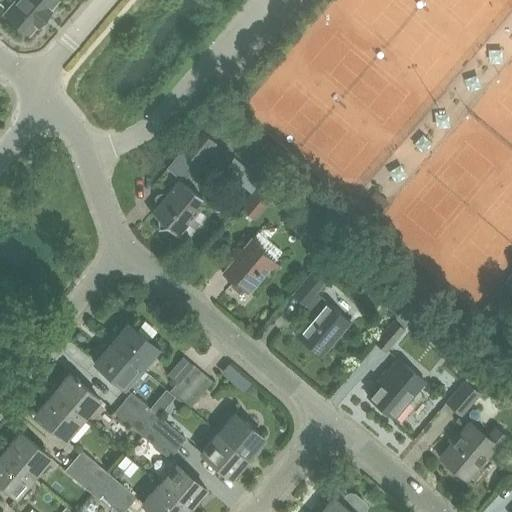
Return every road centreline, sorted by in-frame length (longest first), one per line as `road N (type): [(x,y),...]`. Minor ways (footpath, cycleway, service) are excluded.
road 1 (residential): [(325,419),(119,251)]
road 2 (residential): [(85,157),(156,121),(260,0)]
road 3 (residential): [(0,387),(119,251)]
road 4 (residential): [(435,511),(325,419)]
road 5 (residential): [(249,511),(325,419)]
